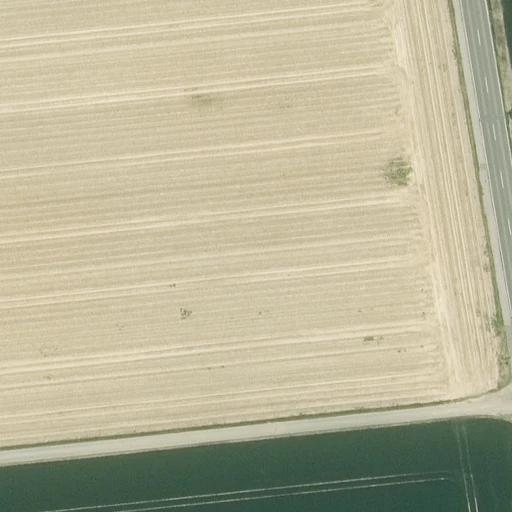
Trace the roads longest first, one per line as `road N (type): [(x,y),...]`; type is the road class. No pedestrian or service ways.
road 1 (track): [(511,404),(0,463)]
road 2 (secondary): [(473,0),(511,238)]
